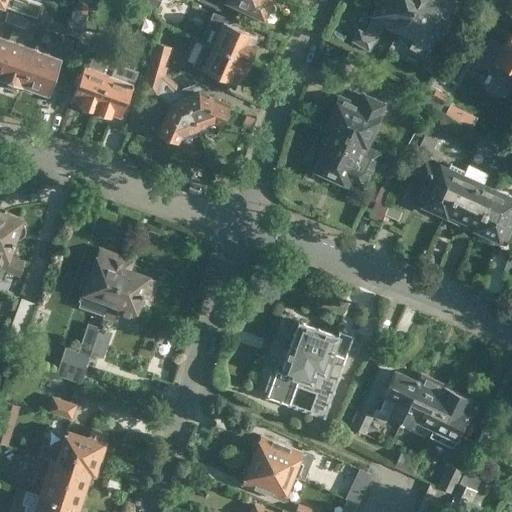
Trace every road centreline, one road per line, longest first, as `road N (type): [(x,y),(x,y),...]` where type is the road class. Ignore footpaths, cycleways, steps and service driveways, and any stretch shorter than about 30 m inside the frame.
road 1 (residential): [(148,511),(239,222)]
road 2 (residential): [(511,330),(239,222)]
road 3 (residential): [(239,222),(0,136)]
road 4 (residential): [(239,222),(277,101),(321,0)]
